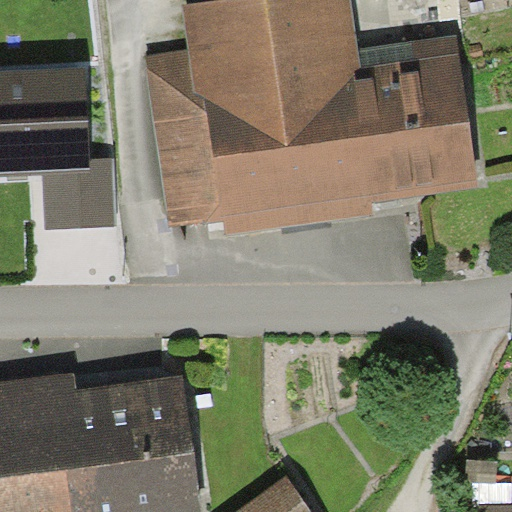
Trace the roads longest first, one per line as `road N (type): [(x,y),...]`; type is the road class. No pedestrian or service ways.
road 1 (residential): [(0,317),(511,300)]
road 2 (unknown): [(119,0),(185,308)]
road 3 (track): [(411,511),(481,305)]
